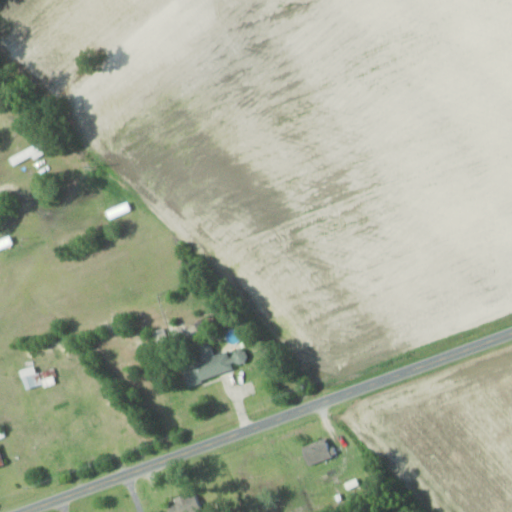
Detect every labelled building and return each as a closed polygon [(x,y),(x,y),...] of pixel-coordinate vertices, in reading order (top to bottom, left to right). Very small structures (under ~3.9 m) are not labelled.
[(7,157),(12,168),(44,151),(39,141),(7,157)] [(129,209),(127,203),(108,210),(109,212),(107,213),(108,217),(129,209)] [(0,240),(0,249),(12,246),(9,238),(0,240)] [(186,386),(231,369),(230,366),(246,361),(241,347),(211,358),(206,342),(194,346),(199,361),(179,368),(186,386)] [(36,375),(40,387),(51,383),(46,371),(36,375)] [(23,377),(23,386),(33,386),(33,377),(23,377)] [(305,466),(330,457),(322,438),(298,448),(305,466)] [(165,511),(184,511),(181,501),(164,507),(165,511)]
